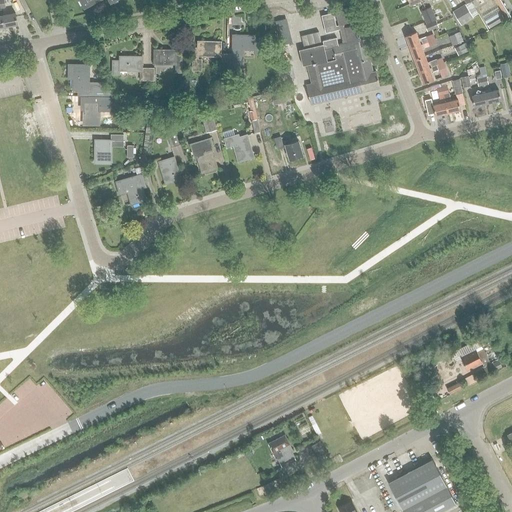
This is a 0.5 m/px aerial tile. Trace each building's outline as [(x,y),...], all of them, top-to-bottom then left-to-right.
[(453,12),(461,25),(473,18),(465,4),(453,12)] [(318,45),(299,50),(303,66),(307,64),(312,84),(306,85),(310,103),(379,87),(376,71),(372,72),(369,59),(370,59),(362,24),(344,28),(343,24),(358,21),(354,6),(335,11),(338,24),(336,25),(333,11),(321,14),(325,32),(339,29),(343,44),(337,45),(336,38),(322,41),(323,44),(320,45),(320,44),(320,43),(318,32),(300,36),(303,48),(317,44),(318,45)] [(430,7),(426,9),(431,22),(435,20),(430,7)] [(431,22),(426,9),(421,11),(426,23),(431,22)] [(1,15),(3,26),(16,24),(14,12),(1,15)] [(501,15),(486,24),(489,29),(504,20),(501,15)] [(425,25),(427,32),(438,27),(436,21),(425,25)] [(416,32),(405,36),(410,48),(428,41),(426,36),(418,39),(416,32)] [(459,32),(453,34),(457,43),(462,41),(459,32)] [(225,66),(225,74),(242,74),(242,62),(241,62),(242,49),(246,49),(253,50),(253,54),(262,54),(263,39),(254,39),(254,35),(232,35),(232,53),(226,53),(225,66)] [(193,47),(192,69),(200,69),(200,59),(198,59),(198,55),(219,56),(219,66),(220,66),(225,66),(226,53),(225,53),(220,53),(220,42),(198,41),(197,47),(193,47)] [(428,41),(410,48),(414,60),(425,56),(422,49),(429,46),(428,41)] [(434,52),(445,48),(443,43),(432,46),(434,52)] [(465,43),(457,46),(461,54),(469,50),(465,43)] [(154,63),(176,64),(176,71),(181,72),(182,55),(176,55),(177,50),(154,49),(154,63)] [(141,80),(142,80),(142,81),(140,81),(140,87),(148,87),(148,80),(148,67),(142,67),(142,57),(119,56),(119,60),(112,60),(111,75),(119,75),(119,71),(119,70),(141,70),(141,80)] [(425,56),(414,60),(418,72),(436,65),(435,60),(427,63),(425,56)] [(500,63),(503,77),(509,75),(506,62),(500,63)] [(72,78),(72,89),(88,89),(88,83),(88,65),(68,64),(68,78),(72,78)] [(436,65),(418,72),(423,84),(433,80),(431,73),(438,70),(436,65)] [(479,68),(481,78),(482,84),(488,83),(484,67),(479,68)] [(471,86),(469,76),(461,77),(463,87),(471,86)] [(452,81),(455,94),(463,93),(459,79),(452,81)] [(88,89),(88,96),(99,96),(111,96),(111,90),(103,90),(103,83),(88,83),(88,89)] [(491,89),(484,91),(487,103),(500,100),(498,89),(491,91),(491,89)] [(487,103),(484,91),(478,92),(478,94),(471,96),(474,106),(487,103)] [(283,92),(271,95),(273,101),(285,98),(283,92)] [(450,98),(444,99),(447,113),(460,110),(457,99),(451,100),(450,98)] [(447,113),(444,99),(439,101),(439,103),(432,104),(435,115),(447,113)] [(99,124),(99,102),(84,102),(84,124),(99,124)] [(248,112),(251,120),(255,132),(260,130),(254,111),(248,112)] [(201,115),(206,133),(216,130),(211,112),(201,115)] [(142,154),(151,155),(155,122),(147,121),(142,154)] [(164,128),(170,147),(181,144),(175,124),(164,128)] [(233,145),(238,161),(252,156),(246,135),(238,138),(237,135),(224,139),(227,147),(233,145)] [(197,156),(202,172),(216,168),(210,147),(212,146),(212,147),(213,147),(210,137),(209,137),(209,138),(190,144),(190,143),(189,143),(194,158),(194,157),(197,156)] [(274,138),(278,149),(284,147),(283,146),(285,146),(289,159),(302,156),(297,140),(289,143),(288,139),(282,141),(280,137),(274,138)] [(96,140),(95,162),(111,163),(111,140),(96,140)] [(139,156),(142,168),(148,166),(144,154),(139,156)] [(159,162),(166,183),(180,179),(173,158),(159,162)] [(137,175),(116,182),(119,192),(124,190),(125,193),(127,193),(131,205),(143,201),(140,189),(142,188),(146,187),(142,174),(137,175)] [(482,366),(486,374),(499,367),(496,361),(490,364),(482,348),(476,351),(476,350),(461,358),(467,369),(481,362),(483,366),(482,366)] [(461,380),(465,387),(476,381),(472,374),(461,380)] [(447,389),(449,394),(463,388),(460,382),(447,389)] [(268,443),(276,459),(277,458),(284,473),(299,465),(291,451),(292,451),(284,435),(268,443)] [(310,446),(316,458),(326,452),(319,440),(310,446)] [(250,449),(243,453),(247,459),(254,454),(250,449)] [(388,482),(403,511),(438,511),(456,503),(432,459),(388,482)] [(280,478),(261,486),(265,495),(284,487),(280,478)] [(357,511),(352,501),(338,509),(340,511),(357,511)]
